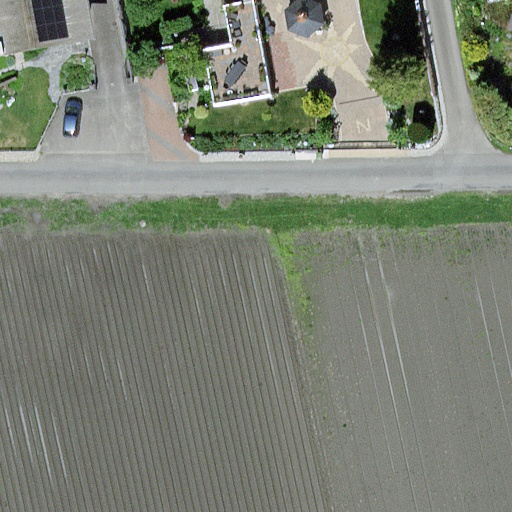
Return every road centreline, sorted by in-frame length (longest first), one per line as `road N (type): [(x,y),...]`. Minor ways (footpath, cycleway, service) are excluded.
road 1 (unclassified): [(465,164),(0,168)]
road 2 (residential): [(465,164),(431,0)]
